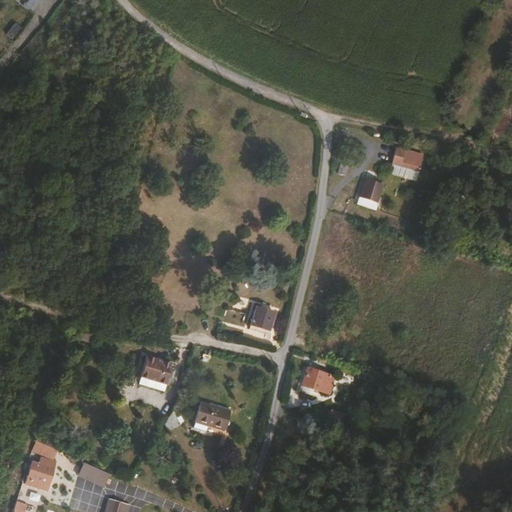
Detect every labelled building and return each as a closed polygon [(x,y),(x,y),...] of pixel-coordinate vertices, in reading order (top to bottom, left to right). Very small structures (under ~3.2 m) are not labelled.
[(404,159),(406,151),(395,149),(393,157),(404,159)] [(412,173),(414,165),(397,160),(395,168),(412,173)] [(362,179),(357,200),(376,205),(381,184),(362,179)] [(261,329),(266,312),(247,306),(242,323),(261,329)] [(260,335),(261,329),(242,323),(241,329),(260,335)] [(160,389),(166,368),(142,360),(135,380),(160,389)] [(304,385),(314,389),(321,371),(298,362),(291,379),(304,385)] [(321,371),(314,389),(316,390),(324,372),(321,371)] [(160,389),(135,380),(133,386),(158,395),(160,389)] [(212,438),(220,414),(191,404),(185,422),(203,428),(201,434),(212,438)] [(162,431),(172,422),(164,413),(158,427),(162,431)] [(316,414),(313,422),(324,428),(327,429),(330,421),(316,414)] [(201,434),(203,428),(185,422),(183,428),(201,434)] [(34,433),(31,444),(52,453),(57,444),(34,433)] [(33,449),(24,478),(47,484),(55,455),(33,449)] [(107,493),(102,511),(106,511),(116,511),(120,497),(107,493)] [(16,502),(12,511),(24,511),(27,506),(16,502)]
